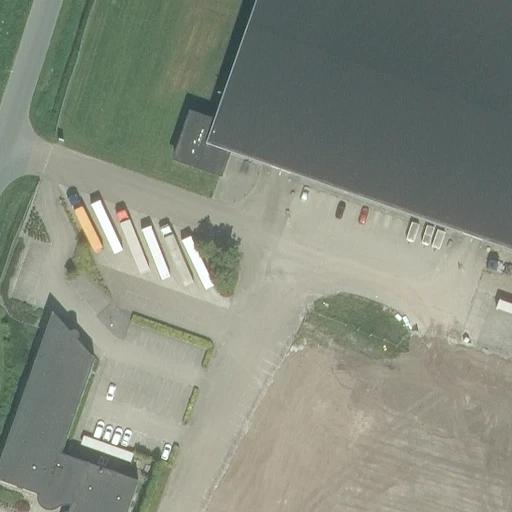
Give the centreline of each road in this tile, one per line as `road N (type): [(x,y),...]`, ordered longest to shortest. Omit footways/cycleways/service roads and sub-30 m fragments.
road 1 (unknown): [(51,167),(48,271),(79,327),(100,345),(227,393)]
road 2 (unknown): [(276,249),(444,296),(453,320),(416,409)]
road 3 (unknown): [(85,179),(138,298),(246,337)]
road 4 (unclassified): [(0,152),(49,0)]
